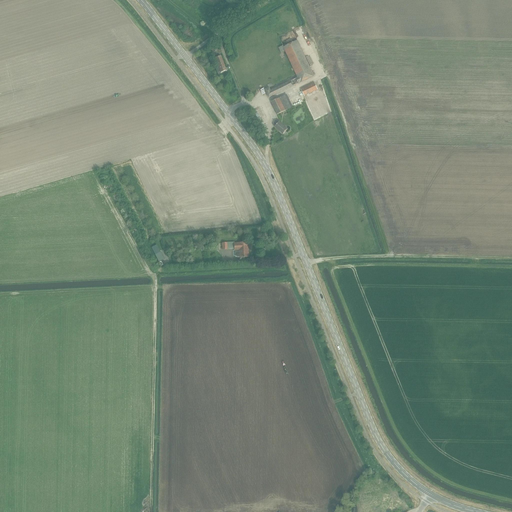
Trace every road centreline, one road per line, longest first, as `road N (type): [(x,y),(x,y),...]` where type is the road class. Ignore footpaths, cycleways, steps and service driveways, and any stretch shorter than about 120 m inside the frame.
road 1 (secondary): [(430,494),(376,438),(266,167),(184,55)]
road 2 (track): [(151,276),(151,511)]
road 3 (track): [(306,263),(511,260)]
